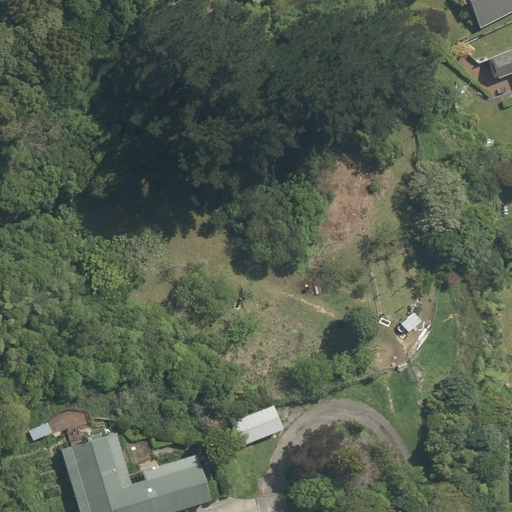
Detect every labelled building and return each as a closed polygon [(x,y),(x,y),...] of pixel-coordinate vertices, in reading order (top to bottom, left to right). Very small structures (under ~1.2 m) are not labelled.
[(511,0),(462,0),(477,29),(511,11),(511,0)] [(511,73),(511,50),(489,59),(497,79),(511,73)] [(405,335),(420,322),(412,312),(397,326),(405,335)] [(369,385),(300,402),(316,466),(385,449),(369,385)] [(233,421),(243,446),(281,431),(271,406),(233,421)] [(57,449),(75,511),(170,511),(170,510),(205,500),(192,455),(138,471),(140,478),(127,482),(112,432),(98,436),(97,432),(81,437),(83,441),(57,449)] [(14,443),(21,453),(33,445),(26,435),(14,443)]
